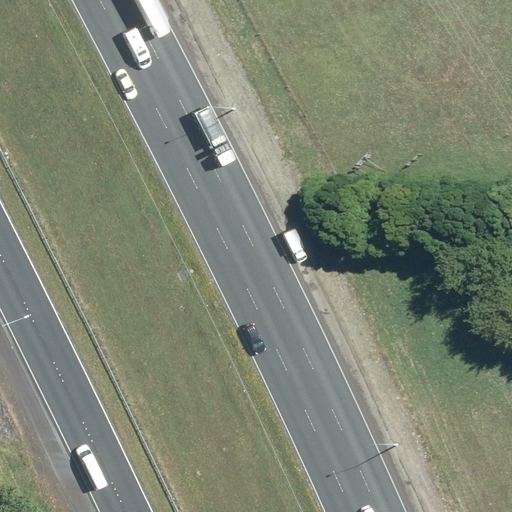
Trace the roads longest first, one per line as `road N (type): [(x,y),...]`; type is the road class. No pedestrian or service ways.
road 1 (motorway): [(96,0),(192,179),(350,511)]
road 2 (motorway): [(125,511),(0,258)]
